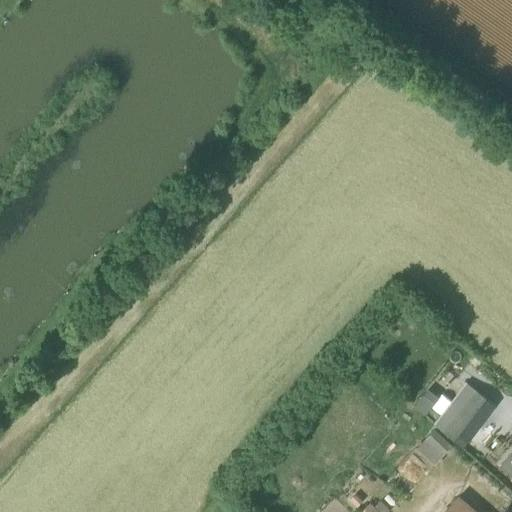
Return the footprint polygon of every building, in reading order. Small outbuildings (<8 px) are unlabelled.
[(496,406),(465,384),(464,383),(433,425),(465,448),(496,406)] [(426,415),(435,403),(424,394),(415,406),(426,415)] [(451,446),(434,430),(416,448),(433,465),(451,446)] [(363,502),(356,494),(349,500),(357,508),(363,502)] [(477,511),(459,496),(445,511),(477,511)] [(381,501),(374,507),(379,511),(388,511),(390,510),(381,501)]
